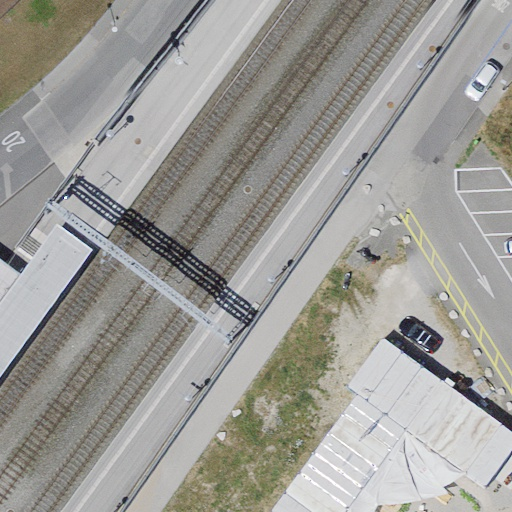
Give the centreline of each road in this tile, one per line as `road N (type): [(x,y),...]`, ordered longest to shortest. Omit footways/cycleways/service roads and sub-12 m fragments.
road 1 (residential): [(164,0),(65,134)]
road 2 (residential): [(438,129),(511,24)]
